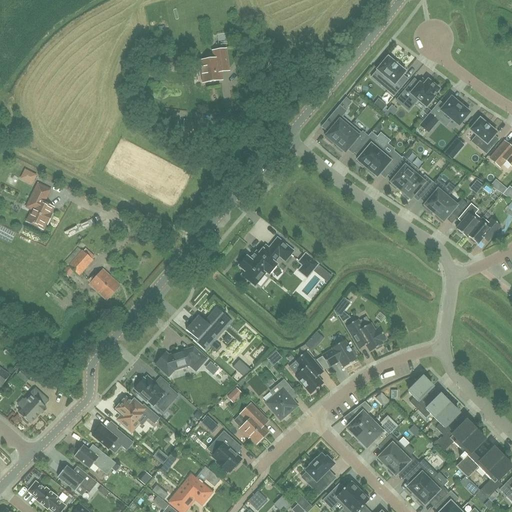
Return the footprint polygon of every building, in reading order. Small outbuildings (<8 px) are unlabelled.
[(228,72),(227,63),(225,50),(213,52),(215,60),(200,62),(203,83),(221,81),(220,73),(228,72)] [(157,56),(156,70),(168,71),(169,57),(157,56)] [(388,57),(386,59),(385,58),(379,64),(381,65),(376,70),(386,79),(381,86),(394,97),(401,87),(396,83),(405,72),(388,57)] [(428,81),(426,82),(425,83),(422,80),(419,84),(414,80),(396,101),(402,106),(411,95),(426,107),(434,97),(433,96),(439,90),(437,89),(438,88),(433,84),(432,85),(428,81)] [(462,108),(458,104),(451,98),(444,106),(439,102),(428,115),(437,123),(444,114),(458,125),(463,120),(465,121),(469,115),(468,114),(469,113),(468,112),(469,111),(463,107),(462,108)] [(334,145),(351,125),(342,117),(347,112),(339,105),(326,121),(333,126),(324,137),(327,139),(326,140),(331,145),(333,144),(334,145)] [(486,155),(494,146),(489,142),(496,133),(479,119),(478,121),(477,120),(472,126),(473,127),(470,131),(482,141),(477,147),(486,155)] [(182,138),(194,139),(206,141),(208,124),(184,121),(182,138)] [(351,125),(334,145),(336,147),(335,148),(341,153),(342,152),(345,154),(353,143),(358,148),(361,145),(368,137),(362,132),(361,133),(351,125)] [(368,137),(361,145),(366,149),(356,161),(358,162),(357,164),(362,168),(363,167),(366,169),(383,149),(374,141),(377,138),(371,133),(368,137)] [(511,142),(509,147),(504,143),(490,159),(499,167),(504,161),(511,166),(511,165),(511,142)] [(383,149),(366,169),(370,172),(368,173),(374,178),(375,176),(377,178),(386,166),(392,171),(394,168),(402,159),(393,151),(390,155),(383,149)] [(403,158),(402,159),(394,168),(399,172),(389,183),(391,184),(390,186),(395,190),(396,189),(400,192),(418,171),(403,158)] [(25,169),(20,179),(31,185),(36,174),(25,169)] [(418,171),(400,192),(403,195),(402,196),(407,201),(409,199),(410,201),(419,190),(424,194),(428,190),(433,184),(424,176),(421,180),(415,175),(418,171)] [(433,214),(449,196),(443,191),(446,187),(437,179),(433,184),(428,190),(433,195),(423,208),(428,212),(430,211),(433,214)] [(472,190),(479,195),(485,186),(478,181),(472,190)] [(30,200),(27,207),(32,210),(27,222),(42,230),(45,223),(47,224),(51,215),(49,214),(53,208),(42,203),(45,198),(46,199),(50,190),(38,184),(30,200)] [(442,224),(446,219),(451,213),(456,218),(467,205),(461,200),(458,204),(449,196),(433,214),(437,217),(436,219),(442,224)] [(511,218),(511,216),(511,201),(510,200),(502,211),(511,218)] [(466,238),(482,218),(481,220),(475,214),(478,211),(471,204),(463,213),(467,217),(456,230),(457,231),(458,233),(460,235),(463,235),(466,238)] [(482,218),(466,238),(467,236),(470,239),(471,241),(473,244),(476,243),(477,244),(482,239),(487,242),(500,227),(492,220),(489,224),(482,218)] [(254,285),(266,272),(269,275),(277,266),(273,263),(279,256),(285,261),(292,252),(277,239),(269,250),(265,247),(259,255),(256,252),(250,260),(246,257),(239,266),(245,272),(242,275),(254,285)] [(69,266),(74,271),(79,276),(92,261),(92,260),(83,252),(82,251),(69,266)] [(306,277),(311,272),(317,264),(305,255),(299,263),(303,266),(299,271),(306,277)] [(87,281),(90,284),(89,285),(106,301),(120,286),(103,270),(99,274),(96,271),(87,281)] [(50,295),(67,311),(78,297),(61,282),(50,295)] [(190,338),(205,352),(210,347),(216,353),(221,348),(214,342),(220,336),(216,332),(228,318),(216,308),(204,322),(198,316),(186,330),(192,336),(190,338)] [(362,328),(358,322),(357,320),(346,327),(358,348),(365,344),(370,352),(375,349),(376,350),(382,347),(381,346),(382,345),(381,342),(385,340),(379,329),(374,331),(370,324),(363,328),(362,328)] [(44,334),(30,326),(27,330),(42,338),(44,334)] [(315,333),(305,345),(310,350),(320,337),(315,333)] [(322,356),(328,367),(339,361),(343,368),(356,360),(344,341),(332,348),(333,350),(322,356)] [(195,371),(200,366),(206,359),(193,348),(168,356),(165,354),(155,365),(168,376),(173,370),(189,365),(195,371)] [(323,373),(315,364),(305,353),(296,361),(303,370),(295,376),(310,395),(323,384),(317,378),(323,373)] [(245,377),(251,370),(241,361),(235,368),(245,377)] [(206,370),(222,384),(229,376),(213,362),(206,370)] [(0,386),(1,388),(10,375),(0,368),(0,386)] [(31,378),(22,369),(17,375),(25,383),(31,378)] [(267,386),(273,384),(267,370),(261,372),(267,386)] [(155,405),(157,407),(162,401),(168,406),(178,396),(167,387),(162,392),(158,388),(153,383),(152,383),(147,378),(144,381),(142,379),(134,388),(140,393),(138,396),(146,403),(148,401),(154,406),(155,405)] [(409,402),(417,410),(428,400),(424,395),(432,387),(423,378),(408,393),(414,398),(409,402)] [(284,380),(278,385),(282,390),(266,404),(280,420),(297,406),(287,395),(292,390),(284,380)] [(35,388),(24,400),(22,399),(17,405),(22,410),(18,414),(24,419),(22,420),(27,425),(28,423),(30,424),(40,413),(42,415),(46,410),(44,409),(46,408),(44,406),(49,401),(35,388)] [(229,398),(234,403),(244,394),(239,388),(229,398)] [(428,400),(417,410),(425,418),(429,414),(435,419),(449,404),(441,395),(432,404),(428,400)] [(131,432),(139,423),(136,421),(142,414),(154,424),(159,418),(144,405),(141,408),(134,401),(131,404),(125,399),(114,411),(120,417),(117,420),(131,432)] [(356,438),(372,423),(366,416),(372,410),(364,402),(351,413),(356,418),(346,428),(348,430),(347,431),(352,435),(353,435),(356,438)] [(449,404),(435,419),(440,424),(435,428),(443,436),(448,432),(454,426),(450,422),(458,413),(449,404)] [(240,415),(247,422),(239,430),(248,438),(249,437),(256,444),(267,433),(262,427),(267,422),(250,405),(240,415)] [(215,425),(208,419),(203,425),(210,431),(215,425)] [(372,423),(356,438),(360,442),(359,443),(364,448),(365,447),(366,448),(381,433),(385,438),(385,439),(386,438),(390,434),(397,427),(392,421),(385,428),(382,425),(378,429),(372,423)] [(448,432),(443,436),(434,446),(442,453),(453,442),(464,453),(459,457),(462,460),(455,467),(467,479),(478,468),(491,480),(480,491),(487,499),(501,485),(497,481),(511,466),(494,449),(481,462),(471,452),(484,439),(466,421),(452,436),(448,432)] [(108,449),(114,441),(126,451),(133,443),(116,429),(112,434),(101,425),(99,427),(98,426),(92,433),(94,434),(92,436),(108,449)] [(411,431),(417,438),(422,433),(416,427),(411,431)] [(241,460),(229,450),(231,449),(228,447),(233,441),(223,432),(214,442),(220,448),(212,457),(218,462),(216,463),(227,472),(228,471),(229,472),(234,468),(235,469),(241,463),(239,462),(241,460)] [(404,449),(390,434),(386,438),(385,439),(380,444),(385,450),(377,459),(378,460),(377,461),(381,466),(382,464),(386,468),(404,449)] [(89,469),(93,465),(95,462),(100,467),(101,465),(109,471),(111,469),(116,472),(120,467),(99,451),(95,456),(83,446),(74,457),(89,469)] [(403,468),(409,474),(419,464),(404,449),(386,468),(389,471),(388,472),(392,477),(393,475),(395,477),(403,468)] [(161,471),(166,476),(176,464),(161,451),(155,457),(165,466),(161,471)] [(311,479),(306,483),(318,495),(327,486),(320,480),(323,477),(322,475),(332,466),(331,465),(332,463),(327,458),(326,460),(325,459),(324,460),(320,457),(315,461),(309,467),(304,472),(311,479)] [(434,478),(419,464),(409,474),(414,479),(412,482),(405,489),(410,495),(412,493),(415,497),(434,478)] [(97,483),(84,472),(79,478),(66,467),(67,467),(66,467),(65,468),(63,467),(59,472),(60,474),(57,477),(58,478),(75,491),(74,491),(75,492),(79,486),(89,493),(97,483)] [(149,473),(141,481),(147,486),(155,479),(149,473)] [(203,483),(196,477),(195,479),(191,475),(168,503),(179,511),(184,511),(188,508),(187,508),(193,500),(201,506),(212,493),(202,484),(203,483)] [(438,503),(441,500),(448,493),(434,478),(415,497),(419,500),(417,502),(423,507),(433,497),(438,503)] [(511,481),(509,479),(499,490),(500,490),(506,496),(510,492),(511,494),(511,481)] [(60,511),(65,507),(56,499),(57,498),(45,488),(44,489),(35,482),(27,492),(36,499),(35,501),(47,510),(48,509),(52,511),(60,511)] [(322,501),(327,506),(334,500),(342,509),(360,491),(358,489),(359,488),(354,482),(352,484),(351,482),(338,495),(333,490),(322,501)] [(100,493),(107,497),(110,492),(103,487),(100,493)] [(479,491),(475,487),(470,492),(475,496),(479,491)] [(357,511),(369,500),(367,499),(368,497),(363,492),(361,493),(360,491),(342,509),(345,511),(357,511)] [(458,511),(460,511),(453,505),(459,500),(450,491),(448,493),(441,500),(446,505),(439,511),(458,511)] [(284,507),(291,500),(284,493),(277,501),(284,507)] [(249,501),(254,506),(261,499),(256,494),(249,501)] [(302,498),(296,503),(303,511),(309,505),(302,498)] [(284,507),(287,510),(294,503),(291,500),(284,507)] [(490,501),(486,507),(492,511),(494,511),(498,506),(490,501)]
